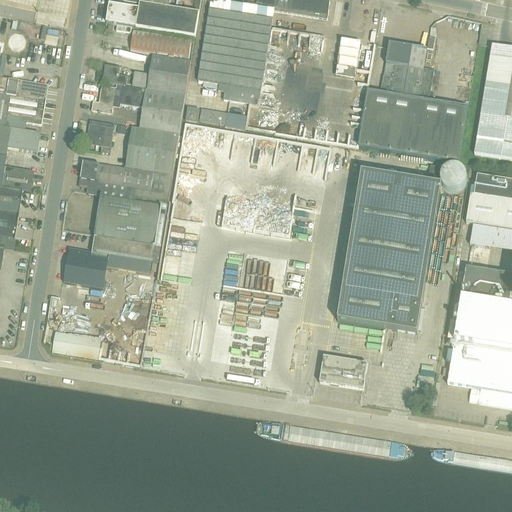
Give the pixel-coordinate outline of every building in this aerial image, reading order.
[(170,0),(140,0),(139,6),(139,10),(136,28),(195,38),(199,14),(193,13),(169,9),(170,0)] [(223,102),(257,107),(273,12),(327,21),(330,4),(304,0),(260,0),(256,5),(247,4),(247,7),(211,1),(198,82),(219,86),(218,93),(225,94),(223,102)] [(136,28),(139,10),(109,5),(106,23),(136,28)] [(188,60),(192,41),(134,31),(131,51),(149,54),(188,60)] [(324,38),(316,83),(353,89),(360,44),(324,38)] [(424,69),(427,51),(389,45),(384,76),(381,94),(368,92),(359,149),(410,157),(425,69),(424,69)] [(511,49),(492,47),(474,156),(511,162),(511,49)] [(186,97),(191,63),(153,57),(150,76),(134,74),(132,88),(186,97)] [(102,84),(117,86),(124,87),(126,87),(128,78),(119,76),(120,69),(111,67),(110,69),(105,68),(102,84)] [(425,69),(410,157),(459,165),(468,105),(430,99),(434,70),(425,69)] [(21,124),(41,127),(47,87),(0,79),(0,128),(20,131),(21,124)] [(121,106),(124,87),(117,86),(116,90),(102,87),(99,104),(93,104),(92,113),(112,116),(113,108),(120,110),(121,106)] [(132,88),(126,87),(124,87),(121,106),(143,110),(140,130),(179,136),(186,97),(132,88)] [(188,109),(186,122),(197,124),(199,111),(188,109)] [(201,111),(200,122),(225,127),(227,115),(201,111)] [(90,126),(87,143),(102,146),(102,148),(111,150),(114,130),(90,126)] [(118,126),(117,135),(122,136),(125,136),(126,128),(118,126)] [(23,132),(20,131),(0,128),(0,155),(6,157),(7,149),(32,154),(36,154),(37,150),(39,135),(25,132),(23,132)] [(179,136),(140,130),(132,129),(126,168),(173,176),(179,136)] [(173,176),(126,168),(124,168),(124,170),(83,164),(80,185),(82,188),(87,189),(86,195),(101,198),(101,197),(162,207),(162,205),(168,206),(173,176)] [(439,169),(430,167),(427,185),(437,186),(439,169)] [(441,183),(441,184),(442,187),(443,188),(444,188),(445,189),(445,190),(446,190),(447,191),(448,191),(450,192),(452,192),(454,192),(455,193),(457,192),(458,192),(459,192),(461,191),(462,190),(463,189),(465,187),(466,186),(466,184),(466,183),(467,182),(467,181),(467,180),(467,178),(467,177),(466,176),(466,174),(465,173),(464,172),(463,171),(462,170),(461,169),(460,168),(459,168),(457,167),(456,167),(455,167),(453,167),(452,167),(451,167),(449,167),(448,168),(447,168),(445,169),(444,170),(444,171),(443,172),(442,174),(441,175),(441,176),(441,178),(440,179),(440,180),(441,182),(441,183)] [(33,174),(4,169),(3,169),(0,188),(0,189),(21,193),(23,193),(30,194),(33,174)] [(362,174),(338,323),(417,336),(442,187),(362,174)] [(511,182),(477,177),(474,197),(511,202),(511,182)] [(21,193),(0,189),(0,249),(4,250),(11,252),(21,193)] [(511,202),(474,197),(471,196),(466,224),(511,231),(511,202)] [(92,254),(109,257),(152,264),(162,207),(101,197),(101,198),(94,244),(92,254)] [(511,232),(473,227),(470,247),(511,253),(511,232)] [(104,291),(107,269),(109,260),(90,256),(90,254),(69,250),(64,284),(74,286),(104,291)] [(150,276),(152,264),(109,257),(109,260),(107,269),(150,276)] [(511,276),(503,275),(467,269),(457,328),(454,347),(448,386),(482,391),(480,405),(511,410),(511,276)] [(449,327),(446,345),(454,347),(457,328),(449,327)] [(324,358),(320,384),(363,391),(368,365),(324,358)]
